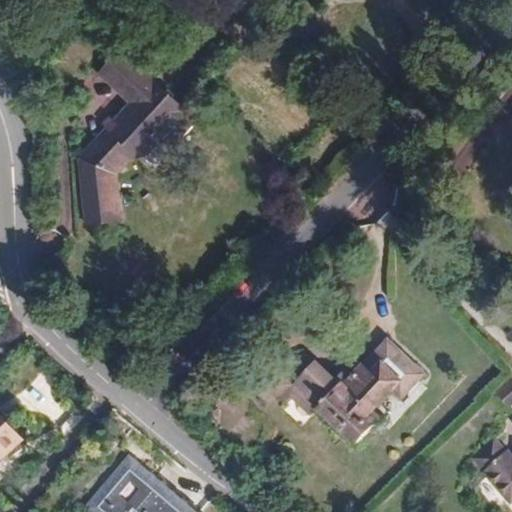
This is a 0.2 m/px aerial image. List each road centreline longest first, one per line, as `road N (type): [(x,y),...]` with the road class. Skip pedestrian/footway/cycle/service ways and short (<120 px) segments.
road 1 (residential): [(139,412),(511,20)]
road 2 (residential): [(25,291),(0,108)]
road 3 (residential): [(139,412),(45,328),(25,291)]
road 4 (residential): [(263,511),(139,412)]
